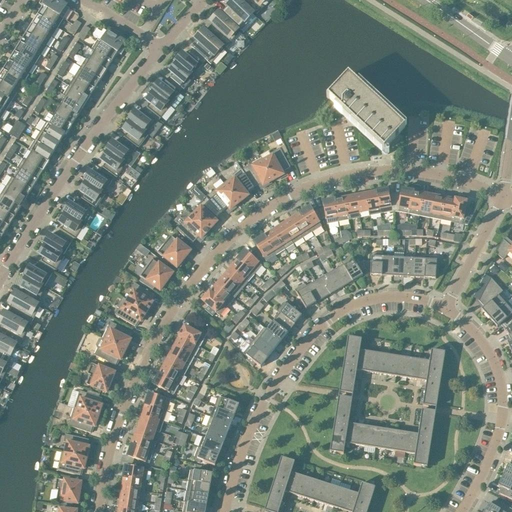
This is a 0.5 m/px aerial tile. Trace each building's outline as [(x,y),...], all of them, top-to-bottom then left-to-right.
[(69,9),(65,7),(66,6),(56,0),(41,0),(39,4),(63,19),(69,9)] [(252,14),(237,0),(230,0),(226,5),(228,7),(222,14),(240,32),(247,24),(245,22),(252,14)] [(265,0),(240,0),(256,15),(263,8),(260,5),(265,0)] [(63,19),(39,4),(39,5),(43,7),(37,16),(57,28),(63,19)] [(206,31),(225,48),(239,33),(218,14),(210,22),(212,24),(206,31)] [(57,28),(37,16),(31,25),(51,38),(57,28)] [(51,38),(31,25),(26,34),(46,47),(51,38)] [(78,29),(73,26),(69,32),(74,35),(78,29)] [(87,34),(82,31),(78,38),(83,41),(87,34)] [(127,46),(123,43),(124,42),(108,32),(107,33),(103,31),(97,41),(121,56),(127,46)] [(191,48),(210,65),(224,50),(202,31),(195,39),(197,41),(191,48)] [(46,47),(26,34),(20,43),(40,56),(46,47)] [(65,46),(69,40),(64,37),(60,43),(65,46)] [(121,56),(97,41),(91,50),(112,62),(117,54),(121,56)] [(40,56),(20,43),(14,52),(34,65),(40,56)] [(65,46),(60,43),(56,50),(61,53),(65,46)] [(81,47),(76,44),(72,50),(77,53),(81,47)] [(77,53),(72,50),(68,57),(73,60),(77,53)] [(112,62),(91,50),(95,53),(89,61),(86,59),(106,72),(112,62)] [(34,65),(14,52),(8,62),(29,74),(34,65)] [(194,78),(193,77),(203,65),(189,53),(186,57),(182,54),(175,62),(194,78)] [(54,65),(58,58),(53,55),(49,62),(54,65)] [(106,72),(86,59),(80,68),(100,81),(106,72)] [(29,74),(8,62),(3,71),(23,83),(29,74)] [(54,65),(49,62),(45,68),(49,71),(54,65)] [(69,65),(64,62),(60,69),(65,72),(69,65)] [(194,78),(175,62),(175,63),(176,64),(169,72),(173,75),(170,79),(184,90),(194,78)] [(100,81),(80,68),(74,77),(94,90),(100,81)] [(65,72),(60,69),(56,75),(61,78),(65,72)] [(23,83),(3,71),(0,74),(0,81),(17,93),(23,83)] [(42,83),(46,76),(41,73),(37,80),(42,83)] [(404,128),(356,83),(348,76),(327,98),(335,106),(383,150),(384,150),(404,128)] [(94,90),(74,77),(68,86),(89,99),(94,90)] [(42,83),(37,80),(33,86),(38,89),(42,83)] [(17,93),(0,81),(0,94),(11,102),(17,93)] [(58,84),(53,81),(49,87),(54,90),(58,84)] [(406,126),(358,81),(356,83),(404,128),(406,126)] [(169,105),(179,93),(165,82),(162,86),(158,83),(151,91),(170,107),(171,106),(169,105)] [(89,99),(68,86),(63,96),(83,108),(89,99)] [(54,90),(49,87),(45,94),(50,97),(54,90)] [(170,107),(151,91),(151,92),(152,93),(146,101),(150,104),(147,108),(160,119),(170,107)] [(31,101),(35,95),(30,92),(26,98),(31,101)] [(11,102),(0,94),(0,107),(5,111),(11,102)] [(83,108),(63,96),(62,96),(66,98),(61,107),(77,117),(83,108)] [(31,101),(26,98),(22,105),(27,108),(31,101)] [(46,102),(42,99),(37,105),(42,108),(46,102)] [(42,108),(37,105),(33,112),(38,115),(42,108)] [(383,150),(335,106),(333,108),(381,152),(383,150)] [(77,117),(61,107),(55,116),(71,127),(77,117)] [(19,120),(23,113),(18,110),(14,117),(19,120)] [(156,122),(142,111),(139,115),(135,112),(128,121),(148,136),(146,134),(156,122)] [(71,127),(55,116),(49,125),(46,123),(45,123),(66,136),(71,127)] [(35,120),(30,117),(26,124),(31,127),(35,120)] [(21,124),(16,121),(12,128),(17,131),(21,124)] [(148,136),(128,121),(129,122),(123,131),(127,134),(124,138),(138,149),(148,136)] [(66,136),(45,123),(40,132),(59,144),(64,135),(65,136),(66,136)] [(26,127),(21,124),(17,131),(22,134),(26,127)] [(17,131),(12,128),(8,134),(13,137),(17,131)] [(22,134),(17,131),(13,137),(17,140),(22,134)] [(59,144),(40,132),(34,141),(53,153),(59,144)] [(53,153),(34,141),(28,150),(49,163),(48,162),(53,153)] [(133,151),(119,141),(116,145),(112,142),(106,151),(126,165),(124,164),(133,151)] [(18,148),(13,145),(9,151),(14,154),(18,148)] [(290,168),(282,155),(279,149),(269,154),(271,157),(262,162),(261,159),(273,181),(275,180),(276,181),(283,177),(281,173),(290,168)] [(49,163),(28,150),(28,151),(32,153),(26,162),(23,159),(22,160),(43,172),(49,163)] [(14,154),(9,151),(5,158),(9,161),(14,154)] [(126,165),(106,151),(105,151),(107,152),(101,161),(105,164),(102,168),(116,178),(126,165)] [(273,181),(261,159),(241,170),(253,188),(261,184),(263,188),(271,184),(270,183),(273,181)] [(43,172),(22,160),(17,169),(37,181),(43,172)] [(37,181),(17,169),(20,172),(15,180),(11,178),(31,191),(37,181)] [(253,188),(241,170),(223,184),(238,204),(241,202),(242,203),(249,198),(246,194),(253,188)] [(104,196),(105,195),(103,194),(112,181),(97,171),(94,175),(90,173),(84,182),(104,196)] [(31,191),(11,178),(5,187),(26,200),(31,191)] [(104,196),(84,182),(86,183),(80,192),(84,195),(81,199),(95,209),(104,196)] [(117,183),(113,188),(118,191),(122,186),(117,183)] [(238,204),(223,184),(205,198),(220,214),(227,208),(231,212),(237,207),(236,206),(238,204)] [(26,200),(5,187),(0,195),(0,196),(20,209),(26,200)] [(388,195),(387,189),(380,190),(380,192),(376,192),(380,215),(391,212),(394,212),(394,193),(388,195)] [(412,192),(408,191),(408,190),(401,189),(400,194),(394,193),(394,212),(397,212),(408,214),(412,192)] [(380,215),(376,192),(365,194),(369,217),(380,215)] [(423,194),(412,192),(408,214),(419,217),(423,194)] [(121,194),(115,202),(120,206),(126,198),(121,194)] [(369,217),(365,194),(354,196),(359,219),(358,214),(368,212),(369,217)] [(433,196),(423,194),(419,217),(429,219),(433,196)] [(20,209),(0,196),(0,209),(14,218),(20,209)] [(359,219),(354,196),(344,198),(348,221),(359,219)] [(444,198),(433,196),(429,219),(440,221),(444,198)] [(220,214),(205,198),(197,207),(199,209),(193,216),(190,214),(208,231),(211,229),(212,230),(218,224),(214,221),(220,214)] [(348,221),(344,198),(333,201),(338,223),(348,221)] [(455,200),(454,200),(444,198),(440,221),(450,223),(455,200)] [(333,201),(329,201),(329,200),(322,201),(327,225),(338,223),(333,201)] [(455,200),(450,223),(461,225),(467,226),(475,213),(464,211),(466,201),(459,200),(459,201),(455,200)] [(79,222),(87,209),(76,202),(74,206),(69,204),(63,213),(84,226),(79,222)] [(321,227),(308,207),(302,211),(303,212),(299,214),(312,233),(321,227)] [(14,218),(0,209),(0,222),(8,227),(14,218)] [(104,210),(100,215),(106,219),(109,214),(104,210)] [(84,226),(63,213),(65,214),(59,223),(63,226),(60,230),(75,240),(84,226)] [(208,231),(190,214),(176,230),(192,244),(198,237),(202,241),(207,235),(206,233),(208,231)] [(312,233),(299,214),(290,220),(302,239),(312,233)] [(302,239),(290,220),(281,225),(293,245),(302,239)] [(8,227),(0,222),(0,234),(3,236),(8,227)] [(293,245),(281,225),(272,231),(284,250),(293,245)] [(98,228),(95,233),(101,237),(105,232),(98,228)] [(284,250),(272,231),(263,237),(275,256),(284,250)] [(71,243),(56,233),(53,238),(49,235),(43,245),(64,257),(63,256),(71,243)] [(157,253),(176,269),(177,267),(179,269),(184,262),(182,261),(190,252),(170,236),(157,253)] [(343,244),(349,241),(346,236),(340,239),(343,244)] [(275,256),(263,237),(259,239),(259,238),(253,242),(266,262),(275,256)] [(343,244),(340,239),(334,241),(336,247),(343,244)] [(82,240),(79,245),(84,248),(87,243),(82,240)] [(511,247),(511,248),(503,240),(495,254),(502,260),(509,253),(511,255),(511,247)] [(64,257),(43,245),(45,246),(39,255),(44,258),(41,262),(56,271),(64,257)] [(331,251),(328,246),(322,249),(324,254),(331,251)] [(324,254),(322,249),(316,252),(318,257),(324,254)] [(335,251),(337,257),(343,254),(341,249),(335,251)] [(261,266),(243,251),(239,256),(240,257),(237,260),(254,275),(261,266)] [(327,260),(333,257),(331,251),(324,254),(327,260)] [(327,260),(324,254),(318,257),(321,262),(327,260)] [(382,254),(371,254),(370,276),(371,276),(380,276),(380,277),(381,277),(382,254)] [(393,258),(382,258),(382,254),(381,277),(381,276),(391,277),(393,258)] [(352,282),(353,282),(361,277),(362,277),(351,257),(341,263),(352,282)] [(425,257),(425,260),(414,260),(413,279),(414,279),(414,278),(423,279),(424,279),(425,257)] [(424,279),(434,279),(434,280),(435,280),(436,257),(425,257),(424,279)] [(403,259),(393,258),(391,277),(392,277),(402,277),(402,278),(403,259)] [(139,277),(160,292),(160,290),(162,291),(167,285),(165,284),(172,274),(152,259),(139,277)] [(414,260),(403,259),(402,278),(403,278),(403,277),(413,278),(413,279),(414,260)] [(254,275),(237,260),(230,269),(247,283),(254,275)] [(352,282),(341,263),(342,266),(333,271),(343,288),(344,288),(343,287),(352,282),(352,283),(352,282)] [(286,273),(291,268),(287,264),(282,268),(286,273)] [(44,288),(52,274),(36,265),(34,270),(30,267),(24,277),(45,289),(44,288)] [(494,266),(489,271),(493,275),(498,270),(494,266)] [(286,273),(282,268),(277,273),(281,277),(286,273)] [(247,283),(230,269),(223,277),(240,291),(247,283)] [(343,288),(333,271),(324,277),(334,293),(342,288),(343,288)] [(45,289),(24,277),(26,278),(20,287),(25,290),(22,294),(37,303),(45,289)] [(57,277),(55,282),(64,287),(67,282),(57,277)] [(240,291),(223,277),(216,285),(233,300),(240,291)] [(334,293),(324,277),(315,282),(325,299),(325,298),(333,293),(333,294),(334,293)] [(489,319),(507,302),(502,292),(490,278),(478,301),(484,308),(481,311),(482,311),(489,319),(488,319),(489,319)] [(269,288),(274,284),(270,279),(265,284),(269,288)] [(280,291),(285,286),(281,282),(276,286),(280,291)] [(325,299),(315,282),(306,288),(304,285),(315,304),(316,304),(315,304),(324,299),(325,299)] [(147,313),(150,308),(149,308),(152,303),(150,302),(154,296),(134,284),(130,290),(133,292),(127,301),(147,313)] [(269,288),(265,284),(260,288),(264,293),(269,288)] [(233,300),(216,285),(209,293),(223,305),(229,297),(233,300)] [(315,304),(304,285),(294,291),(306,310),(306,309),(314,304),(315,305),(315,304)] [(280,291),(276,286),(272,291),(276,295),(280,291)] [(40,307),(15,293),(9,303),(12,304),(7,312),(30,325),(40,307)] [(205,296),(200,301),(208,307),(204,311),(212,317),(215,313),(219,317),(226,308),(227,308),(223,305),(209,293),(206,296),(205,296)] [(254,303),(258,298),(254,295),(250,299),(254,303)] [(118,309),(115,315),(135,327),(138,321),(140,322),(143,318),(144,319),(147,313),(127,301),(122,298),(117,307),(118,309)] [(254,303),(250,299),(246,304),(250,308),(254,303)] [(511,307),(507,302),(489,319),(489,320),(489,319),(496,327),(497,328),(500,325),(504,330),(507,328),(509,331),(511,328),(511,307)] [(259,312),(263,307),(259,303),(255,308),(259,312)] [(294,326),(294,325),(300,317),(300,318),(301,317),(284,303),(277,312),(294,326)] [(259,312),(255,308),(251,313),(255,317),(259,312)] [(240,320),(244,315),(240,311),(236,316),(240,320)] [(294,326),(277,312),(276,312),(279,314),(272,322),(287,334),(288,334),(287,333),(293,326),(294,326)] [(29,327),(4,313),(0,319),(0,324),(1,325),(0,325),(0,334),(19,345),(29,327)] [(240,320),(236,316),(231,321),(236,325),(240,320)] [(245,328),(249,323),(245,320),(241,325),(245,328)] [(287,334),(272,322),(266,331),(281,343),(281,342),(287,334),(287,335),(287,334)] [(129,346),(128,345),(130,341),(128,340),(131,333),(110,323),(102,339),(126,351),(129,346)] [(181,333),(179,337),(199,348),(206,335),(192,325),(189,330),(183,326),(180,333),(181,333)] [(245,328),(241,325),(237,329),(241,333),(245,328)] [(266,331),(263,329),(256,337),(274,351),(274,350),(280,343),(281,343),(266,331)] [(234,342),(238,337),(234,333),(230,338),(234,342)] [(15,345),(0,337),(0,360),(0,361),(5,353),(10,355),(15,345)] [(199,348),(179,337),(174,346),(194,357),(199,348)] [(274,351),(256,337),(250,346),(267,360),(268,359),(267,359),(273,351),(274,352),(274,351)] [(359,351),(361,340),(347,338),(344,356),(345,356),(340,393),(352,395),(356,371),(359,351)] [(102,339),(101,339),(98,340),(96,346),(97,349),(94,356),(115,366),(118,360),(120,361),(122,356),(123,357),(126,351),(102,339)] [(194,357),(174,346),(169,356),(189,367),(194,357)] [(267,360),(250,346),(243,354),(260,368),(261,368),(260,367),(266,360),(267,360)] [(215,356),(218,351),(213,348),(210,354),(215,356)] [(369,352),(359,351),(356,371),(366,372),(369,352)] [(435,408),(441,371),(442,371),(444,353),(431,351),(429,362),(426,382),(422,406),(435,408)] [(379,354),(369,352),(366,372),(376,374),(379,354)] [(215,356),(210,354),(207,360),(212,362),(215,356)] [(389,356),(379,354),(376,374),(386,376),(389,356)] [(189,367),(169,356),(163,365),(184,376),(189,367)] [(399,357),(389,356),(386,376),(396,377),(399,357)] [(409,359),(399,357),(396,377),(406,379),(409,359)] [(419,360),(409,359),(406,379),(416,380),(419,360)] [(429,362),(419,360),(416,380),(426,382),(429,362)] [(86,385),(106,393),(107,392),(108,392),(111,385),(110,384),(114,373),(91,364),(87,374),(90,376),(86,385)] [(184,376),(163,365),(158,375),(179,386),(184,376)] [(205,376),(207,370),(202,368),(199,373),(205,376)] [(205,376),(199,373),(196,379),(202,381),(205,376)] [(179,386),(158,375),(156,379),(155,378),(152,384),(173,396),(179,386)] [(194,395),(197,389),(192,387),(189,392),(194,395)] [(99,417),(101,412),(100,411),(101,406),(99,406),(102,399),(79,391),(73,409),(99,417)] [(194,395),(189,392),(186,398),(191,401),(194,395)] [(167,413),(170,402),(148,394),(145,401),(146,401),(145,405),(167,413)] [(201,403),(204,397),(199,394),(196,400),(201,403)] [(234,416),(235,416),(234,415),(238,406),(238,407),(239,406),(218,397),(214,408),(234,416)] [(343,455),(345,444),(348,424),(352,400),(339,398),(333,435),(332,435),(329,453),(343,455)] [(201,403),(196,400),(193,405),(198,408),(201,403)] [(167,413),(145,405),(142,415),(163,423),(167,413)] [(214,408),(210,418),(231,426),(230,425),(234,416),(234,417),(234,416),(214,408)] [(99,417),(73,409),(67,426),(90,434),(92,427),(94,428),(96,423),(97,423),(99,417)] [(421,410),(417,435),(414,455),(413,466),(427,468),(429,450),(428,450),(434,412),(421,410)] [(163,423),(142,415),(138,426),(160,433),(163,423)] [(231,426),(210,418),(206,428),(227,436),(226,435),(230,426),(230,427),(231,426)] [(357,426),(348,424),(345,444),(354,446),(357,426)] [(160,433),(138,426),(135,436),(156,443),(152,441),(155,432),(159,433),(160,433)] [(368,427),(357,426),(354,446),(364,447),(368,427)] [(378,429),(368,427),(364,447),(374,449),(378,429)] [(227,436),(206,428),(205,428),(209,429),(205,439),(223,446),(222,445),(226,436),(226,437),(227,436)] [(388,430),(378,429),(374,449),(385,450),(388,430)] [(398,432),(388,430),(385,450),(395,452),(398,432)] [(408,433),(398,432),(395,452),(405,453),(408,433)] [(417,435),(408,433),(405,453),(414,455),(417,435)] [(86,459),(89,448),(87,447),(88,440),(65,435),(63,443),(67,443),(65,453),(61,452),(61,453),(86,459)] [(156,443),(135,436),(131,446),(153,453),(156,443)] [(219,456),(218,455),(222,446),(222,447),(223,446),(205,439),(202,438),(198,448),(219,456)] [(153,453),(131,446),(130,450),(129,450),(126,456),(149,464),(153,453)] [(219,456),(198,448),(193,458),(214,467),(215,466),(214,465),(218,456),(218,457),(219,456)] [(86,459),(61,453),(57,471),(80,476),(82,469),(83,470),(86,459)] [(278,511),(285,492),(291,473),(294,463),(281,459),(275,476),(276,476),(264,511),(278,511)] [(511,480),(511,465),(511,467),(507,465),(507,466),(503,476),(503,475),(502,476),(511,480)] [(146,482),(147,471),(124,467),(123,474),(124,474),(123,478),(146,482)] [(210,485),(211,475),(212,475),(212,474),(190,470),(188,481),(210,485)] [(300,476),(291,473),(285,492),(294,495),(300,476)] [(310,479),(300,476),(294,495),(303,498),(310,479)] [(511,480),(502,476),(503,477),(499,486),(498,486),(498,487),(502,489),(499,495),(511,500),(511,480)] [(146,482),(123,478),(122,489),(144,492),(146,482)] [(56,479),(54,491),(57,491),(56,501),(77,505),(78,503),(79,503),(81,495),(79,495),(81,483),(56,479)] [(319,482),(310,479),(303,498),(313,502),(319,482)] [(188,481),(188,482),(186,492),(208,496),(208,495),(209,486),(210,486),(210,485),(188,481)] [(329,485),(319,482),(313,502),(323,505),(329,485)] [(365,511),(368,506),(369,506),(375,488),(361,484),(358,495),(352,511),(365,511)] [(339,488),(329,485),(323,505),(333,508),(339,488)] [(348,492),(339,488),(333,508),(342,511),(348,492)] [(144,492),(122,489),(120,500),(142,503),(144,492)] [(186,492),(184,502),(184,503),(206,507),(206,506),(207,496),(208,497),(208,496),(186,492)] [(352,511),(358,495),(348,492),(342,511),(346,511),(352,511)] [(140,511),(142,503),(120,500),(118,510),(129,511),(140,511)] [(511,511),(511,504),(508,503),(506,507),(496,501),(492,506),(489,504),(488,505),(489,505),(484,511),(511,511)] [(206,507),(184,503),(182,511),(204,511),(205,507),(206,507)]
